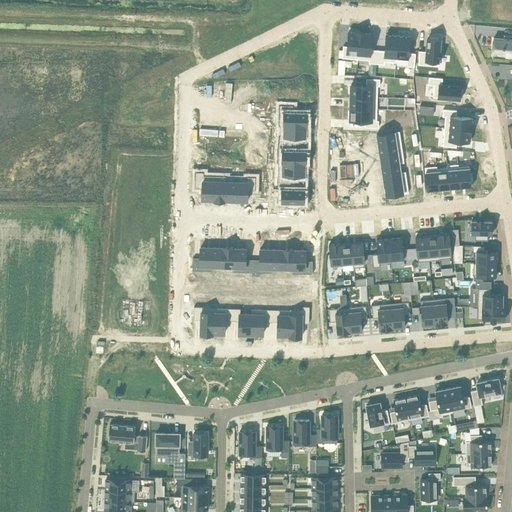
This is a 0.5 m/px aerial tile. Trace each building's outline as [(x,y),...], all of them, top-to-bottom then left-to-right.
[(343,50),(342,57),(358,59),(360,32),(348,31),(347,46),(343,45),(343,50)] [(360,32),(358,59),(369,60),(369,62),(377,63),(378,50),(371,49),(372,33),(360,32)] [(378,50),(377,63),(384,64),(385,61),(396,62),(396,60),(398,35),(386,34),(385,50),(378,50)] [(398,35),(396,60),(407,61),(407,66),(414,66),(415,53),(408,52),(410,36),(398,35)] [(493,38),(492,57),(511,58),(511,35),(504,35),(503,39),(493,38)] [(419,50),(418,64),(438,66),(439,61),(440,61),(442,48),(440,47),(440,39),(438,39),(438,37),(430,37),(430,38),(427,38),(426,51),(419,50)] [(429,76),(428,84),(434,85),(433,97),(460,99),(460,97),(461,97),(462,89),(461,89),(461,86),(442,85),(442,78),(429,76)] [(351,84),(350,96),(377,97),(377,86),(380,86),(380,78),(366,78),(366,84),(351,84)] [(350,96),(350,108),(377,109),(377,97),(350,96)] [(280,104),(279,124),(282,124),(306,124),(306,125),(307,125),(307,112),(293,112),(293,104),(280,104)] [(349,110),(348,117),(350,117),(350,120),(365,120),(365,127),(378,127),(378,120),(376,120),(377,109),(350,108),(350,110),(349,110)] [(443,109),(442,116),(445,116),(444,127),(471,129),(472,117),(456,116),(457,110),(443,109)] [(279,142),(279,143),(292,143),(292,136),(306,136),(306,134),(307,134),(307,126),(306,126),(306,125),(306,124),(282,124),(282,135),(279,135),(279,142)] [(444,127),(443,146),(456,147),(457,140),(470,141),(471,129),(444,127)] [(399,131),(376,134),(378,145),(401,141),(399,131)] [(401,141),(378,145),(379,155),(402,151),(401,141)] [(278,142),(278,162),(305,163),(306,150),(292,150),(292,143),(279,143),(279,142),(278,142)] [(402,151),(379,155),(381,165),(399,162),(399,163),(404,162),(402,151)] [(140,160),(140,169),(142,169),(141,186),(165,187),(166,169),(153,168),(153,160),(140,160)] [(278,162),(278,181),(291,182),(291,174),(304,175),(305,163),(278,162)] [(399,162),(381,165),(383,175),(401,172),(399,163),(399,162)] [(458,164),(446,165),(447,167),(449,188),(460,187),(458,166),(458,164)] [(458,166),(460,187),(471,186),(471,180),(472,180),(471,173),(470,173),(469,165),(458,166)] [(437,166),(425,167),(427,190),(438,189),(436,168),(437,168),(437,166)] [(437,168),(436,168),(438,189),(449,188),(447,167),(437,168)] [(196,171),(195,188),(202,188),(202,199),(213,199),(214,175),(203,175),(204,172),(196,171)] [(401,172),(383,175),(384,185),(407,182),(405,171),(401,172)] [(214,175),(213,199),(213,200),(225,200),(225,199),(224,199),(225,180),(226,180),(226,176),(214,175)] [(235,181),(235,200),(247,200),(248,189),(255,189),(255,176),(247,176),(247,179),(236,178),(235,181)] [(225,180),(224,199),(225,199),(235,200),(235,181),(226,180),(225,180)] [(278,181),(277,201),(289,202),(289,203),(296,203),(296,202),(304,202),(304,189),(290,188),(291,182),(278,181)] [(407,182),(384,185),(386,196),(391,195),(391,196),(399,195),(399,194),(408,192),(407,182)] [(471,220),(471,233),(475,233),(475,240),(488,240),(488,234),(492,234),(492,221),(484,221),(484,220),(476,220),(471,220)] [(449,232),(438,234),(440,258),(451,257),(449,232)] [(437,234),(427,235),(429,260),(441,259),(440,258),(438,234),(437,234)] [(427,235),(416,236),(418,261),(429,260),(427,235)] [(401,237),(389,238),(391,260),(392,260),(403,258),(401,237)] [(378,253),(364,254),(365,263),(372,262),(373,267),(380,266),(380,263),(392,262),(392,260),(391,260),(389,238),(377,239),(378,253)] [(362,241),(351,242),(353,262),(353,267),(354,267),(365,266),(365,263),(364,254),(362,241)] [(341,242),(329,244),(331,264),(342,263),(341,243),(341,242)] [(341,243),(342,263),(353,262),(351,242),(341,243)] [(193,257),(193,270),(212,270),(212,268),(211,268),(212,246),(200,246),(200,257),(193,257)] [(212,246),(211,268),(212,268),(222,268),(223,247),(212,246)] [(223,247),(222,268),(233,269),(233,247),(235,247),(235,246),(223,246),(223,247)] [(233,269),(233,271),(252,271),(252,259),(246,258),(246,247),(235,247),(233,247),(233,269)] [(252,259),(252,271),(252,272),(252,275),(260,275),(260,272),(272,272),(272,267),(271,267),(271,248),(260,248),(260,259),(252,259)] [(271,248),(271,267),(272,267),(282,268),(282,248),(271,248)] [(282,268),(282,270),(292,270),(293,249),(294,249),(294,248),(282,248),(282,268)] [(292,270),(292,273),(313,273),(312,260),(305,260),(306,249),(294,249),(293,249),(292,270)] [(476,262),(476,263),(496,263),(496,251),(476,250),(476,262)] [(473,275),(473,280),(476,280),(483,281),(483,276),(496,276),(496,263),(476,263),(476,262),(473,262),(473,275)] [(476,280),(475,287),(478,287),(477,306),(502,307),(502,306),(503,294),(491,294),(491,288),(491,281),(483,281),(476,280)] [(445,297),(433,299),(435,324),(448,322),(445,297)] [(433,299),(420,300),(423,325),(435,324),(433,299)] [(409,301),(390,303),(392,328),(405,326),(404,315),(410,314),(409,301)] [(390,303),(371,304),(373,317),(379,317),(380,329),(392,328),(390,303)] [(366,305),(347,306),(349,331),(362,330),(361,318),(367,318),(366,305)] [(194,306),(194,319),(201,319),(200,333),(212,334),(213,307),(214,307),(214,306),(194,306)] [(289,336),(301,337),(302,323),(309,323),(310,306),(302,306),(301,309),(290,309),(289,336)] [(347,306),(328,308),(330,321),(336,321),(337,333),(349,331),(347,306)] [(477,306),(477,319),(490,319),(490,321),(496,321),(496,319),(505,319),(505,306),(502,306),(502,307),(477,306)] [(213,307),(212,334),(213,334),(213,333),(214,333),(214,335),(222,335),(222,333),(225,334),(225,320),(231,320),(232,307),(214,307),(213,307)] [(232,307),(231,320),(239,321),(239,334),(241,334),(241,335),(249,336),(249,334),(250,334),(251,313),(240,312),(240,308),(232,307)] [(251,313),(250,334),(263,335),(263,321),(270,322),(270,309),(251,308),(251,313)] [(270,309),(270,322),(278,322),(277,335),(289,336),(290,309),(270,309)] [(478,389),(471,391),(474,406),(480,404),(482,404),(481,397),(493,395),(493,399),(502,397),(498,378),(489,380),(485,380),(485,381),(477,382),(478,389)] [(460,386),(448,388),(452,410),(471,407),(469,396),(462,397),(460,386)] [(437,399),(428,401),(430,410),(439,408),(440,413),(452,410),(448,388),(436,391),(437,399)] [(418,394),(406,397),(410,419),(429,415),(426,404),(420,405),(418,394)] [(396,410),(390,412),(392,423),(410,419),(406,397),(394,399),(396,410)] [(379,402),(366,405),(371,427),(390,423),(387,409),(381,410),(381,409),(379,402)] [(322,428),(317,428),(317,442),(337,442),(337,414),(322,414),(322,428)] [(309,419),(294,419),(294,445),(316,445),(316,434),(309,434),(309,419)] [(476,420),(469,422),(470,429),(478,427),(476,420)] [(108,439),(134,442),(134,441),(138,442),(137,450),(145,451),(147,435),(139,434),(138,436),(135,435),(135,426),(110,424),(108,439)] [(282,425),(267,425),(267,448),(281,449),(281,457),(289,457),(288,439),(282,439),(282,425)] [(255,430),(240,430),(240,456),(254,456),(254,457),(261,457),(261,445),(255,445),(255,430)] [(156,444),(156,455),(167,455),(167,462),(174,463),(174,477),(185,478),(185,453),(179,453),(179,445),(180,433),(170,432),(165,432),(156,432),(156,444)] [(194,446),(188,446),(188,459),(194,459),(194,454),(208,454),(208,432),(194,432),(194,440),(194,446)] [(470,441),(465,441),(466,453),(491,453),(490,440),(482,441),(482,434),(470,435),(470,441)] [(400,453),(381,453),(382,467),(402,467),(402,461),(409,460),(409,457),(408,457),(408,445),(408,441),(400,443),(400,453)] [(408,445),(408,457),(409,457),(415,457),(415,465),(435,464),(435,448),(416,448),(416,445),(408,445)] [(491,453),(466,453),(466,466),(491,465),(491,453)] [(429,478),(421,478),(421,499),(437,499),(437,480),(440,479),(440,472),(428,472),(429,478)] [(241,473),(241,484),(265,485),(265,473),(261,473),(254,473),(241,473)] [(336,476),(312,476),(312,488),(337,487),(336,476)] [(475,476),(453,476),(454,485),(465,485),(465,497),(486,497),(486,496),(485,484),(475,485),(475,476)] [(106,478),(105,489),(135,490),(135,491),(139,491),(139,479),(133,479),(106,478)] [(177,478),(177,485),(181,485),(181,498),(208,499),(208,485),(192,485),(192,478),(177,478)] [(241,484),(241,495),(265,496),(265,485),(241,484)] [(337,487),(312,488),(312,499),(337,498),(337,487)] [(105,489),(105,500),(132,501),(132,502),(134,502),(135,491),(135,490),(105,489)] [(241,495),(241,506),(265,506),(265,496),(241,495)] [(382,511),(382,495),(371,495),(371,511),(382,511)] [(393,511),(393,495),(382,495),(382,511),(393,511)] [(407,495),(393,495),(393,511),(413,511),(413,504),(407,504),(407,495)] [(465,497),(465,510),(474,510),(474,511),(482,511),(483,510),(487,509),(487,496),(486,496),(486,497),(465,497)] [(179,508),(179,511),(191,511),(191,509),(208,509),(208,499),(181,498),(181,508),(179,508)] [(337,498),(312,499),(313,509),(337,509),(337,498)] [(105,500),(105,511),(123,511),(131,511),(132,502),(132,501),(105,500)]
